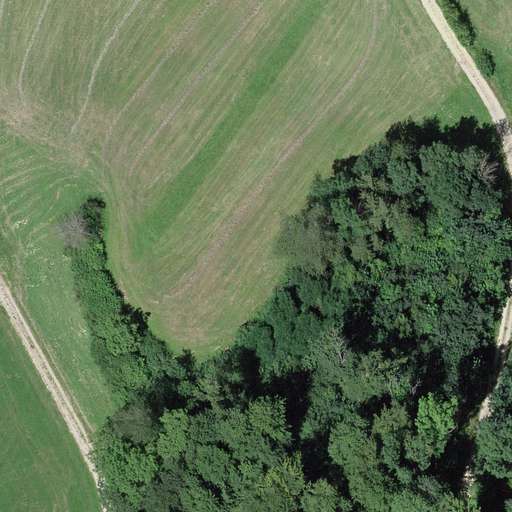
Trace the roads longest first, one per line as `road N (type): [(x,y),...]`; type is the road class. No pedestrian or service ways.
road 1 (track): [(0,294),(63,409),(103,511)]
road 2 (track): [(511,308),(485,427),(455,511)]
road 3 (track): [(425,0),(483,93),(511,168)]
